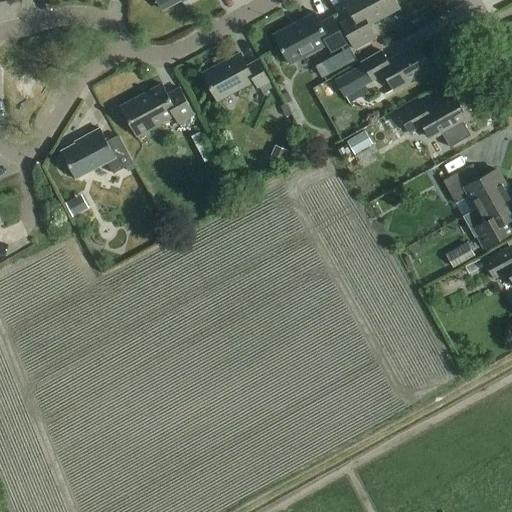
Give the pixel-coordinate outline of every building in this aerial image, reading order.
[(158,0),(163,9),(179,0),(158,0)] [(399,7),(395,0),(345,0),(354,15),(341,22),(354,48),(376,37),(369,24),(399,7)] [(321,22),(316,11),(274,34),(290,63),(327,43),(331,51),(348,42),(333,15),(321,22)] [(385,74),(394,90),(431,70),(417,45),(387,61),(381,52),(362,63),(364,65),(373,81),(385,74)] [(273,88),(269,81),(258,60),(247,65),(240,52),(203,72),(218,100),(255,81),(258,87),(260,86),(263,93),(273,88)] [(350,66),(343,53),(331,59),(338,72),(350,66)] [(373,81),(364,65),(327,85),(336,100),(373,81)] [(168,93),(162,83),(121,105),(137,135),(175,115),(178,121),(194,113),(180,86),(168,93)] [(215,114),(253,95),(249,87),(210,106),(215,114)] [(431,139),(442,133),(450,147),(471,136),(463,122),(467,119),(454,95),(426,110),(421,100),(398,113),(410,134),(424,127),(431,139)] [(292,100),(280,106),(285,117),(291,114),(297,125),(303,122),(292,100)] [(107,140),(100,128),(84,136),(85,138),(62,150),(77,178),(107,161),(113,172),(133,162),(118,134),(107,140)] [(200,131),(192,136),(206,162),(214,157),(200,131)] [(348,141),(355,153),(373,144),(366,131),(348,141)] [(276,145),(270,158),(283,164),(289,151),(276,145)] [(470,197),(477,211),(509,193),(496,170),(480,180),(472,166),(443,182),(456,205),(470,197)] [(511,197),(509,193),(477,211),(485,223),(474,229),(485,249),(511,234),(506,224),(511,220),(511,197)] [(66,204),(73,217),(80,213),(73,199),(66,204)] [(446,253),(453,267),(475,255),(468,241),(446,253)] [(511,276),(511,248),(486,261),(496,280),(510,272),(511,276)] [(476,261),(464,267),(469,276),(480,270),(476,261)] [(72,310),(80,306),(71,289),(63,294),(72,310)]
